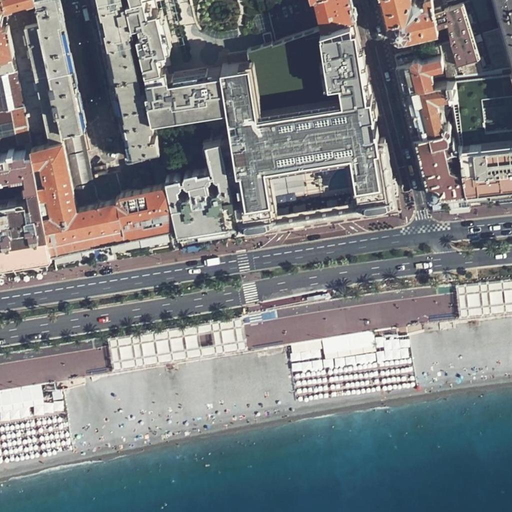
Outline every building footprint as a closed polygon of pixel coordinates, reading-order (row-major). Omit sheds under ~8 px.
[(10,28),(4,0),(0,0),(0,72),(18,68),(10,28)] [(4,0),(10,28),(41,20),(38,11),(27,13),(25,3),(31,1),(31,0),(4,0)] [(10,107),(18,142),(33,139),(33,137),(83,126),(86,126),(72,62),(58,0),(54,0),(49,1),(48,0),(37,0),(39,6),(38,7),(38,11),(41,20),(10,28),(18,68),(25,104),(10,107)] [(93,0),(99,27),(103,45),(118,41),(118,36),(122,35),(123,40),(132,38),(136,37),(128,1),(125,1),(124,0),(93,0)] [(128,0),(128,1),(136,37),(147,85),(149,95),(152,105),(153,110),(228,97),(224,67),(167,77),(164,65),(160,50),(170,47),(169,45),(160,9),(160,7),(150,9),(147,0),(128,0)] [(158,0),(147,0),(150,9),(160,7),(158,0)] [(318,0),(325,24),(356,15),(352,0),(318,0)] [(383,0),(384,3),(390,29),(393,28),(394,34),(400,37),(405,36),(406,37),(413,36),(414,38),(439,32),(435,4),(433,0),(421,0),(420,0),(383,0)] [(435,4),(439,32),(441,42),(448,79),(483,73),(481,68),(483,68),(464,0),(461,0),(444,5),(444,1),(435,4)] [(474,0),(480,20),(490,17),(485,0),(474,0)] [(511,0),(496,0),(503,25),(511,22),(511,0)] [(163,8),(160,9),(169,45),(172,44),(171,38),(174,37),(168,13),(165,14),(163,8)] [(272,21),(277,39),(320,25),(315,8),(272,21)] [(358,23),(356,15),(325,24),(320,25),(277,39),(274,40),(265,43),(247,48),(249,59),(223,63),(224,67),(228,97),(233,134),(240,177),(243,196),(236,197),(241,220),(242,223),(260,220),(279,217),(279,216),(280,216),(280,215),(280,214),(278,198),(317,192),(357,185),(360,204),(382,201),(396,198),(395,192),(396,192),(397,191),(398,191),(398,190),(398,189),(396,174),(392,175),(392,171),(392,170),(392,164),(391,163),(389,155),(390,154),(389,148),(388,148),(386,136),(380,137),(373,93),(370,93),(367,81),(362,48),(361,39),(358,40),(355,24),(358,23)] [(480,20),(483,31),(493,28),(490,17),(480,20)] [(511,22),(503,25),(493,28),(483,31),(495,71),(511,68),(511,22)] [(271,30),(263,32),(265,43),(274,40),(271,30)] [(118,41),(103,45),(111,83),(115,82),(118,98),(122,115),(119,116),(127,155),(151,150),(161,148),(158,133),(154,133),(152,125),(156,125),(153,110),(152,105),(148,106),(145,96),(143,86),(132,38),(123,40),(124,45),(119,46),(118,41)] [(441,42),(396,52),(400,69),(404,86),(448,79),(441,42)] [(174,63),(170,47),(160,50),(164,65),(174,63)] [(0,109),(10,107),(25,104),(18,68),(0,72),(0,109)] [(511,68),(495,71),(483,73),(448,79),(471,195),(477,194),(495,193),(500,192),(511,190),(511,68)] [(460,196),(471,195),(448,79),(404,86),(418,142),(428,183),(430,185),(430,187),(430,189),(431,190),(432,192),(434,193),(436,193),(441,192),(442,198),(448,198),(460,196)] [(0,109),(0,145),(18,142),(10,107),(0,109)] [(179,230),(168,180),(158,182),(126,189),(121,169),(109,172),(105,173),(104,170),(92,172),(83,126),(33,137),(33,139),(40,178),(54,252),(109,242),(164,232),(179,230)] [(233,134),(222,135),(224,145),(230,145),(232,159),(228,160),(232,178),(240,177),(233,134)] [(168,180),(179,230),(207,225),(213,224),(241,220),(236,197),(232,178),(228,160),(224,145),(222,135),(206,139),(208,148),(210,148),(219,185),(214,186),(211,184),(210,176),(213,172),(212,167),(209,164),(187,169),(185,172),(187,179),(190,181),(192,180),(193,186),(192,190),(190,190),(187,191),(183,173),(179,171),(167,173),(168,180)] [(18,142),(0,145),(0,172),(21,168),(21,166),(25,165),(26,172),(24,173),(26,181),(27,180),(40,178),(33,139),(18,142)] [(179,144),(163,147),(166,158),(181,155),(179,144)] [(167,173),(161,148),(151,150),(158,182),(168,180),(167,173)] [(0,260),(25,256),(54,252),(40,178),(27,180),(30,193),(27,194),(26,193),(0,198),(0,260)] [(317,192),(278,198),(280,214),(280,215),(280,216),(279,216),(279,217),(360,204),(357,185),(317,192)] [(511,203),(511,190),(500,192),(501,204),(511,203)] [(472,207),(471,195),(448,198),(449,210),(472,207)] [(210,242),(207,225),(179,230),(183,247),(210,242)] [(456,286),(457,291),(460,320),(511,314),(511,275),(456,282),(456,286)] [(114,372),(248,350),(242,314),(108,335),(108,337),(114,372)] [(351,339),(324,342),(325,351),(352,348),(351,339)] [(308,343),(311,368),(323,367),(321,342),(308,343)] [(23,387),(0,391),(0,423),(28,418),(23,387)]
